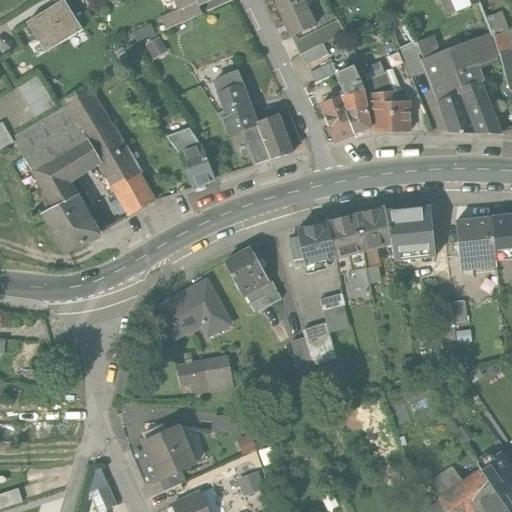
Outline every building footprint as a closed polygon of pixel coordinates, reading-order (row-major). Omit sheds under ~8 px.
[(49,0),(56,11),(64,6),(73,0),(49,0)] [(174,0),(180,11),(195,4),(202,0),(174,0)] [(300,0),(271,0),(290,39),(293,37),(314,28),(300,0)] [(474,0),(438,0),(447,20),(477,7),(474,0)] [(158,21),(164,33),(200,16),(195,4),(180,11),(158,21)] [(29,27),(46,55),(81,33),(64,6),(56,11),(29,27)] [(490,34),(507,31),(503,13),(487,16),(490,34)] [(290,39),(299,57),(343,36),(337,23),(296,42),(293,37),(290,39)] [(132,35),(136,44),(136,45),(154,38),(150,27),(132,35)] [(511,43),(509,35),(493,40),(500,63),(509,95),(511,95),(511,43)] [(159,40),(145,48),(153,62),(166,54),(159,40)] [(467,49),(477,73),(500,63),(493,40),(467,49)] [(127,49),(132,58),(141,53),(136,45),(136,44),(127,49)] [(450,136),(475,137),(460,93),(467,91),(480,87),(483,86),(477,73),(467,49),(425,66),(450,136)] [(340,98),(342,105),(363,98),(362,92),(352,69),(333,77),(343,97),(340,98)] [(35,75),(17,86),(35,115),(52,105),(35,75)] [(365,84),(370,97),(392,96),(391,85),(385,75),(365,84)] [(210,85),(215,98),(240,89),(235,76),(210,85)] [(480,138),(500,139),(480,87),(467,91),(472,107),(470,108),(480,138)] [(63,103),(66,108),(89,148),(101,168),(130,218),(156,203),(89,88),(63,103)] [(254,126),(240,89),(215,98),(224,122),(219,124),(226,141),(256,130),(254,126)] [(392,105),(392,96),(370,97),(371,135),(409,133),(408,105),(392,105)] [(352,137),(351,134),(342,105),(340,98),(321,104),(334,143),(352,137)] [(369,128),(363,98),(342,105),(351,134),(369,128)] [(16,138),(35,179),(89,148),(66,108),(16,138)] [(278,117),(254,126),(256,130),(268,163),(292,155),(278,117)] [(0,121),(0,149),(14,140),(2,121),(0,121)] [(101,168),(89,148),(35,179),(55,213),(77,200),(69,186),(101,168)] [(178,159),(190,190),(214,181),(201,150),(178,159)] [(100,239),(77,200),(55,213),(42,220),(65,260),(100,239)] [(429,209),(384,214),(391,246),(394,263),(434,258),(429,209)] [(361,254),(391,246),(384,214),(383,210),(355,218),(361,254)] [(335,262),(361,254),(355,218),(327,225),(335,262)] [(511,219),(491,222),(496,263),(511,261),(511,219)] [(497,270),(496,263),(491,222),(456,226),(461,274),(497,270)] [(326,264),(335,262),(327,225),(297,234),(306,270),(326,264)] [(270,283),(252,250),(228,264),(246,297),(270,283)] [(341,305),(335,262),(326,264),(327,273),(319,276),(313,280),(315,295),(326,294),(327,307),(341,305)] [(365,273),(350,276),(355,297),(369,294),(365,273)] [(206,282),(158,308),(174,339),(202,325),(208,337),(229,326),(206,282)] [(281,302),(270,283),(246,297),(256,315),(281,302)] [(464,304),(452,305),(454,325),(467,324),(464,304)] [(440,306),(442,331),(455,330),(454,325),(452,305),(440,306)] [(304,340),(290,344),(301,379),(315,375),(304,340)] [(227,359),(204,364),(210,392),(210,394),(234,390),(227,359)] [(193,395),(210,392),(204,364),(176,370),(180,389),(191,387),(193,395)] [(22,391),(0,383),(0,398),(17,405),(22,391)] [(311,387),(301,389),(303,400),(314,397),(311,387)] [(255,390),(237,393),(240,413),(275,407),(273,394),(256,397),(255,390)] [(0,415),(0,442),(30,442),(30,416),(0,415)] [(211,419),(209,434),(249,437),(250,422),(211,419)] [(176,429),(139,446),(156,483),(180,472),(193,466),(176,429)] [(250,438),(235,443),(240,456),(255,451),(250,438)] [(511,511),(511,470),(503,458),(480,473),(496,496),(507,511),(511,511)] [(430,484),(441,500),(465,484),(453,467),(430,484)] [(156,483),(161,494),(184,483),(180,472),(156,483)] [(448,511),(473,511),(478,509),(496,496),(480,473),(465,484),(441,500),(448,511)] [(256,475),(237,482),(243,498),(262,491),(256,475)] [(118,505),(109,484),(98,488),(107,510),(118,505)] [(0,495),(0,510),(22,503),(18,490),(0,495)] [(207,511),(200,496),(171,509),(172,511),(207,511)] [(507,511),(496,496),(478,509),(480,511),(507,511)] [(429,511),(448,511),(441,500),(427,509),(429,511)]
